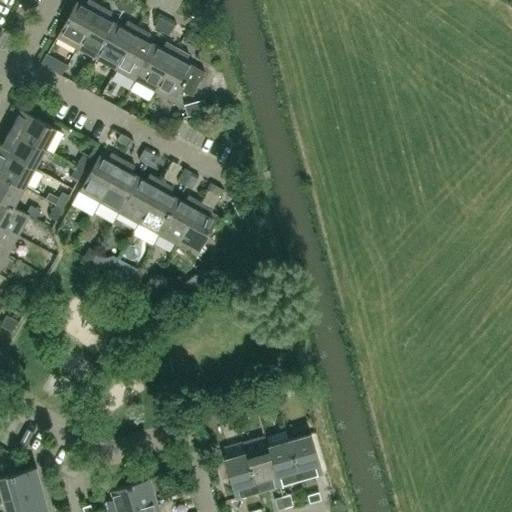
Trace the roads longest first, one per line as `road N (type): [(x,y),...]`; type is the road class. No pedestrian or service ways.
road 1 (residential): [(214,168),(20,61)]
road 2 (residential): [(186,430),(111,453),(7,401)]
